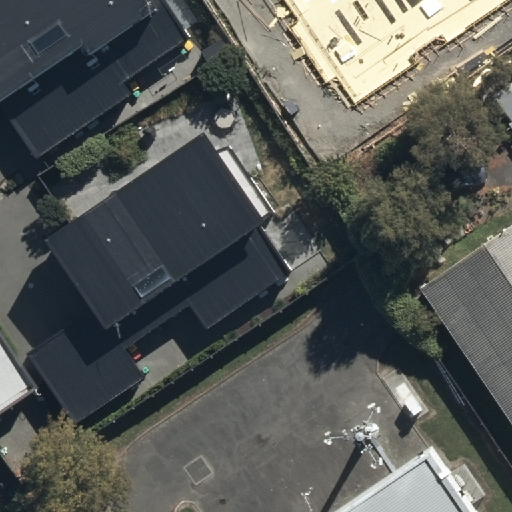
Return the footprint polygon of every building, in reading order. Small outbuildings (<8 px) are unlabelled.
[(0,0),(0,107),(35,159),(131,94),(121,80),(186,36),(162,0),(0,0)] [(511,80),(495,94),(511,117),(511,80)] [(202,134),(46,240),(93,310),(25,356),(73,426),(145,377),(127,350),(188,309),(205,333),(293,273),(260,224),(274,214),(228,147),(216,155),(202,134)] [(511,240),(429,296),(511,418),(511,240)] [(0,412),(34,390),(0,339),(0,412)] [(474,511),(428,439),(312,511),(474,511)]
